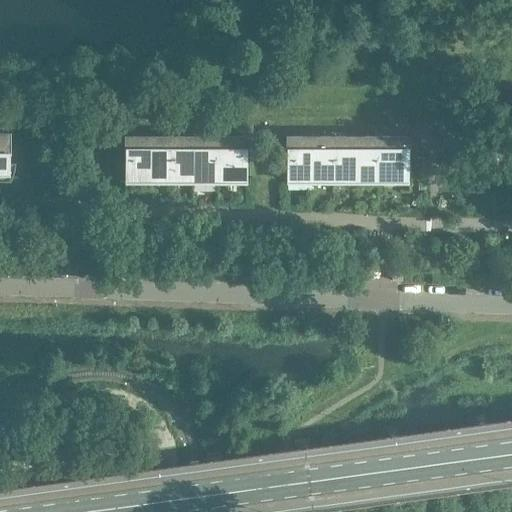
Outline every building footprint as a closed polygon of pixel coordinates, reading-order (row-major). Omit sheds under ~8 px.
[(14,155),(14,152),(8,151),(8,149),(8,146),(8,141),(8,132),(0,131),(0,178),(10,179),(12,173),(13,171),(13,170),(14,166),(14,162),(14,159),(14,155)] [(125,178),(149,178),(149,138),(144,138),(140,138),(140,136),(124,136),(124,180),(125,178)] [(154,138),(149,138),(149,178),(170,179),(171,136),(159,136),(159,138),(154,138)] [(183,136),(171,136),(170,179),(192,179),(192,138),(187,138),(183,138),(183,136)] [(197,138),(192,138),(192,179),(214,179),(214,136),(202,136),(202,138),(197,138)] [(243,136),(214,136),(214,179),(245,179),(245,180),(246,180),(246,150),(243,150),(243,143),(243,136)] [(287,179),(310,179),(311,138),(306,138),(301,138),(301,136),(286,136),(286,181),(287,180),(287,179)] [(310,179),(332,179),(332,136),(321,136),(321,138),(316,138),(311,138),(310,179)] [(332,179),(354,179),(354,138),(349,138),(345,138),(345,136),(332,136),(332,179)] [(354,179),(375,179),(376,136),(364,136),(364,138),(359,138),(354,138),(354,179)] [(404,136),(376,136),(375,179),(406,179),(406,181),(407,181),(407,151),(404,151),(404,144),(404,136)] [(417,281),(421,280),(422,277),(422,274),(419,272),(415,273),(413,276),(414,279),(417,281)]
